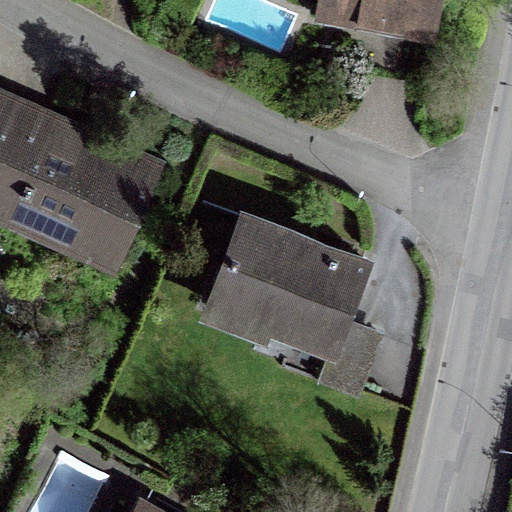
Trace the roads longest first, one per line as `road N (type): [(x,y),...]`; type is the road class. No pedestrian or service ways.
road 1 (residential): [(503,231),(118,55),(23,0)]
road 2 (tertiary): [(443,511),(503,231)]
